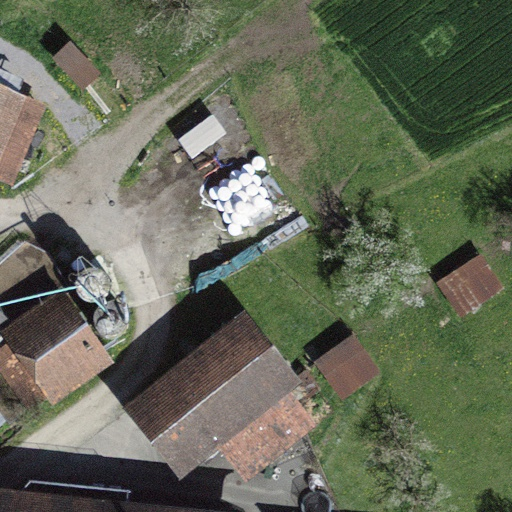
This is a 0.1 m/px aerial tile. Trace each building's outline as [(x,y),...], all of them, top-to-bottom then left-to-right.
[(0,107),(1,106),(0,105),(0,178),(10,182),(32,130),(0,116),(0,107)] [(441,284),(461,313),(499,288),(479,258),(441,284)] [(69,310),(24,342),(50,380),(95,348),(69,310)] [(193,463),(287,388),(238,326),(142,399),(193,463)] [(351,341),(321,363),(342,392),(372,371),(351,341)] [(215,511),(216,505),(165,500),(163,511),(129,511),(131,494),(28,485),(1,511),(215,511)]
